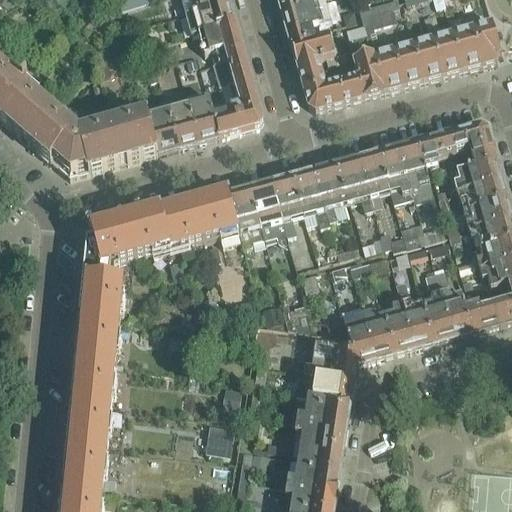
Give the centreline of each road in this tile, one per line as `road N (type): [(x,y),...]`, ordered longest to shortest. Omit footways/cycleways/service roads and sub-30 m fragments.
road 1 (residential): [(25,511),(51,212)]
road 2 (residential): [(358,511),(376,390),(511,353)]
road 3 (residential): [(51,212),(292,145)]
road 4 (residential): [(292,145),(477,93),(507,98)]
road 5 (residential): [(292,145),(254,0)]
